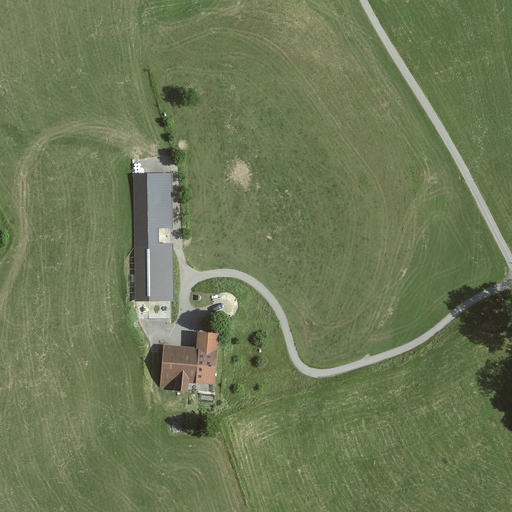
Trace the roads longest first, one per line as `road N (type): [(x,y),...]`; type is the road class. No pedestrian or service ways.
road 1 (residential): [(180,327),(190,287),(214,274),(248,279),(269,297),(296,363),(308,374),(339,372),(404,348),(511,282)]
road 2 (unclassified): [(511,255),(362,0)]
